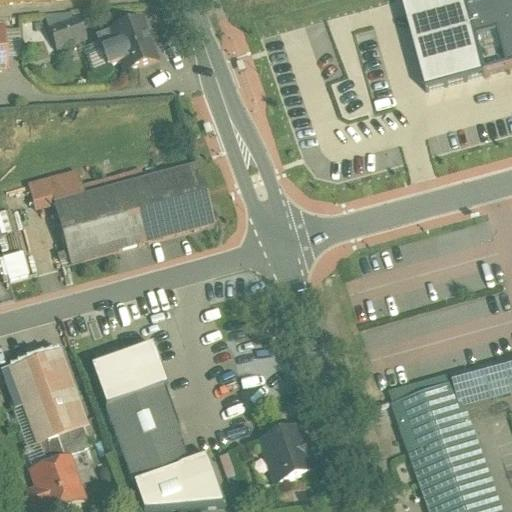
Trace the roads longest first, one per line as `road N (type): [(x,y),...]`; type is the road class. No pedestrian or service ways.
road 1 (residential): [(282,250),(0,309)]
road 2 (tertiary): [(282,250),(375,511)]
road 3 (tertiary): [(186,0),(282,250)]
road 4 (residential): [(282,250),(511,186)]
